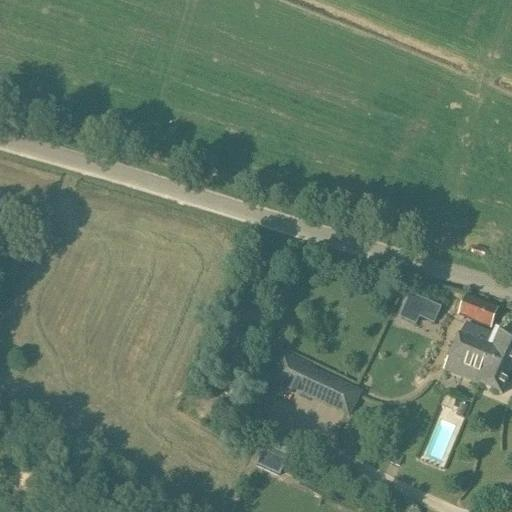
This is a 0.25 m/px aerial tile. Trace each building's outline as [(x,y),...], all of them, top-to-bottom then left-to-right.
[(500,309),(467,297),(460,316),(492,327),(500,309)] [(496,337),(466,324),(446,369),(479,383),(478,384),(502,394),(511,370),(511,337),(498,332),(496,337)] [(356,387),(290,356),(279,378),(346,409),(356,387)] [(460,406),(456,417),(464,420),(468,409),(460,406)] [(395,452),(391,462),(399,466),(404,456),(395,452)]
